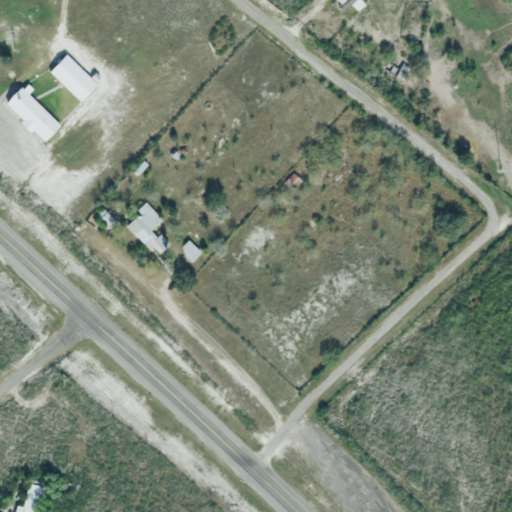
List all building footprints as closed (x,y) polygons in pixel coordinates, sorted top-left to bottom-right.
[(117,23),(94,0),(92,0),(84,9),(108,33),(117,23)] [(338,5),(344,0),(355,0),(343,11),(338,5)] [(65,54),(95,83),(78,100),(49,71),(65,54)] [(4,104),(21,87),(60,126),(43,143),(4,104)] [(143,160),(147,164),(137,175),(133,171),(143,160)] [(313,197),(321,206),(350,180),(342,171),(313,197)] [(292,172),(301,180),(293,189),(284,180),(292,172)] [(126,225),(147,206),(162,222),(154,229),(169,245),(156,257),(126,225)] [(199,251),(190,259),(179,247),(187,239),(199,251)] [(14,511),(16,505),(22,506),(28,483),(46,487),(39,511),(14,511)]
